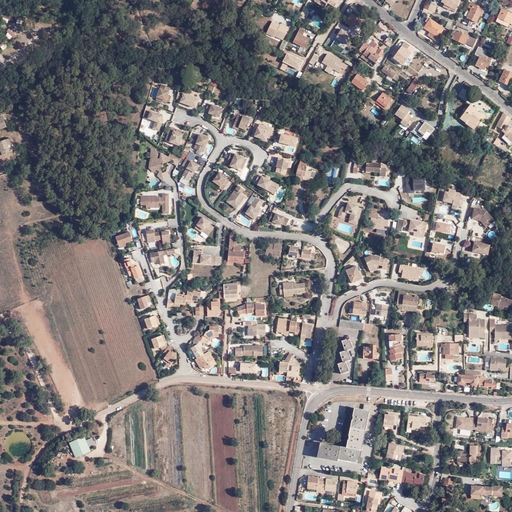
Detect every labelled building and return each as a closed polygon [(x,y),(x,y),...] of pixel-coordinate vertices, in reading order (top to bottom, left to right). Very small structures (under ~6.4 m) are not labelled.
[(444,5),(456,10),(460,0),(458,0),(442,0),(445,2),(444,5)] [(477,22),(483,10),(479,8),(480,7),(470,2),(468,7),(471,8),(467,18),(477,22)] [(430,11),(432,12),(435,13),(437,6),(431,4),(428,10),(429,10),(430,11)] [(511,23),(511,13),(502,9),(496,21),(509,27),(510,23),(511,23)] [(299,17),(297,22),(302,25),(308,14),(302,11),(299,17)] [(450,29),(454,21),(435,13),(432,12),(431,14),(449,22),(446,28),(450,29)] [(345,22),(355,28),(357,25),(359,26),(364,17),(360,15),(358,18),(351,13),(345,22)] [(430,32),(439,37),(445,28),(428,17),(426,21),(428,23),(424,28),(430,32)] [(274,37),(275,36),(275,35),(283,38),(288,28),(280,24),(280,25),(278,28),(274,26),(276,23),(271,21),(266,33),(274,37)] [(390,34),(392,31),(381,22),(378,27),(386,33),(387,32),(390,34)] [(470,31),(471,28),(467,26),(456,22),(456,24),(470,31)] [(344,49),(353,35),(341,28),(333,42),(344,49)] [(11,29),(5,34),(10,40),(16,35),(11,29)] [(304,32),(299,30),(293,42),(306,48),(310,39),(302,35),(304,32)] [(465,44),(469,36),(456,30),(456,31),(454,30),(451,35),(454,37),(452,38),(465,44)] [(430,32),(429,34),(437,40),(439,37),(430,32)] [(4,39),(0,41),(0,47),(3,50),(9,45),(4,39)] [(383,43),(389,48),(392,43),(386,39),(383,43)] [(400,58),(402,59),(408,63),(410,60),(408,58),(415,49),(405,42),(399,49),(396,47),(393,52),(396,54),(393,58),(398,61),(400,58)] [(371,48),(377,52),(380,47),(374,43),(371,48)] [(363,54),(366,49),(369,47),(365,44),(362,46),(359,51),(363,54)] [(375,56),(372,60),(376,63),(380,57),(384,51),(386,53),(388,50),(382,45),(380,47),(377,52),(371,48),(369,46),(369,47),(366,49),(375,56)] [(488,50),(479,46),(475,54),(480,56),(476,65),(485,69),(486,66),(488,67),(492,58),(485,55),(488,50)] [(369,58),(372,60),(375,56),(366,49),(363,54),(369,58)] [(422,55),(415,65),(419,68),(426,58),(422,55)] [(327,65),(335,71),(338,66),(329,61),(327,65)] [(400,75),(391,68),(390,70),(385,66),(382,70),(393,78),(393,77),(397,80),(400,75)] [(508,85),(511,76),(511,72),(505,69),(500,81),(508,85)] [(351,82),(363,90),(369,82),(366,80),(367,79),(365,77),(364,78),(358,74),(357,75),(353,80),(351,82)] [(406,90),(411,93),(420,80),(416,77),(406,90)] [(161,85),(157,98),(166,101),(165,103),(169,105),(172,97),(168,95),(170,89),(161,85)] [(411,93),(406,90),(403,96),(407,99),(411,93)] [(182,100),(181,101),(188,103),(188,102),(190,103),(190,104),(196,107),(199,98),(184,93),(181,91),(178,99),(182,100)] [(375,101),(385,108),(392,98),(383,91),(377,99),(375,97),(370,102),(373,104),(375,101)] [(383,111),(385,108),(375,101),(373,104),(383,111)] [(209,102),(206,110),(210,112),(220,116),(224,108),(209,102)] [(400,122),(408,127),(414,119),(409,115),(410,114),(408,113),(410,110),(401,104),(395,113),(402,119),(400,122)] [(472,108),(473,106),(469,104),(467,109),(465,108),(464,109),(464,110),(465,112),(462,118),(468,122),(469,119),(477,123),(480,118),(483,113),(474,108),(474,109),(472,108)] [(151,110),(148,117),(156,120),(153,127),(160,130),(164,118),(162,116),(163,115),(151,110)] [(496,125),(502,129),(501,130),(504,133),(504,134),(502,137),(509,144),(511,142),(511,140),(511,127),(509,129),(509,128),(509,127),(509,126),(508,125),(507,125),(506,125),(510,117),(503,112),(496,125)] [(234,124),(239,126),(246,129),(248,124),(247,123),(248,122),(249,122),(251,118),(244,115),(238,113),(236,119),(234,124)] [(469,119),(468,122),(468,123),(477,127),(481,119),(480,118),(477,123),(469,119)] [(427,130),(432,133),(435,128),(425,121),(423,124),(418,121),(411,132),(422,139),(427,130)] [(259,124),(255,137),(266,141),(268,134),(269,132),(271,133),(273,129),(259,124)] [(175,129),(171,128),(166,140),(170,141),(170,142),(179,146),(184,133),(178,130),(178,132),(174,131),(175,129)] [(281,134),(279,143),(295,147),(297,140),(294,139),(294,138),(281,134)] [(209,139),(200,135),(198,138),(196,144),(194,148),(203,152),(209,139)] [(498,146),(502,141),(497,138),(493,143),(498,146)] [(0,142),(0,147),(3,156),(10,154),(10,153),(15,151),(11,139),(0,142)] [(168,157),(151,149),(149,166),(156,170),(160,172),(161,169),(164,164),(167,163),(169,162),(173,160),(172,163),(177,167),(182,158),(171,152),(168,157)] [(227,160),(231,162),(243,168),(247,159),(238,155),(238,156),(231,153),(227,160)] [(277,167),(276,171),(285,174),(287,166),(288,159),(276,156),(274,161),(277,162),(276,166),(277,167)] [(187,158),(183,166),(188,167),(184,177),(191,179),(194,172),(196,172),(199,164),(191,161),(191,159),(187,158)] [(302,178),(309,181),(311,172),(306,170),(308,163),(300,161),(299,165),(296,165),(295,170),(297,170),(295,179),(301,180),(302,178)] [(167,163),(164,164),(161,169),(160,172),(158,176),(164,182),(170,167),(170,166),(169,162),(167,163)] [(242,171),(243,168),(231,162),(230,164),(238,168),(238,169),(242,171)] [(375,164),(358,163),(357,169),(366,169),(366,172),(374,173),(374,177),(382,177),(383,167),(375,167),(375,164)] [(219,172),(213,181),(221,187),(219,189),(223,191),(229,181),(227,179),(228,178),(219,172)] [(267,187),(275,191),(278,185),(268,179),(267,180),(265,179),(266,178),(263,177),(259,174),(255,181),(258,183),(258,184),(266,189),(267,187)] [(424,175),(406,177),(406,192),(425,191),(424,175)] [(235,194),(229,201),(236,207),(240,202),(239,201),(240,199),(241,200),(245,195),(241,192),(244,189),(238,185),(232,192),(235,194)] [(463,207),(464,197),(461,196),(462,192),(449,189),(448,191),(444,191),(443,201),(453,203),(452,205),(463,207)] [(160,197),(141,197),(141,205),(146,205),(153,205),(153,208),(160,208),(160,205),(162,205),(162,214),(169,214),(169,194),(162,194),(162,198),(160,198),(160,197)] [(246,212),(255,218),(260,212),(259,210),(261,208),(259,206),(262,202),(256,197),(252,204),(246,212)] [(346,208),(342,207),(340,210),(338,215),(344,217),(346,213),(351,214),(349,220),(358,223),(362,209),(357,207),(357,206),(348,203),(346,208)] [(486,211),(474,208),(472,219),(480,221),(486,228),(494,221),(486,211)] [(273,211),(270,217),(274,219),(273,221),(276,222),(280,224),(282,223),(287,225),(289,219),(284,217),(284,215),(273,211)] [(208,236),(214,228),(208,224),(209,222),(202,217),(201,219),(198,217),(194,223),(204,230),(203,232),(208,236)] [(371,218),(370,228),(387,230),(388,219),(371,218)] [(437,220),(435,230),(449,234),(452,224),(437,220)] [(407,233),(423,236),(426,225),(409,221),(409,222),(402,221),(401,228),(408,230),(407,233)] [(146,230),(147,239),(155,238),(162,237),(162,240),(170,239),(169,230),(154,232),(154,229),(146,230)] [(117,238),(120,246),(126,244),(133,241),(130,233),(117,238)] [(150,242),(151,250),(163,249),(163,245),(159,245),(159,241),(150,242)] [(444,254),(446,245),(433,242),(431,251),(444,254)] [(490,246),(474,242),(473,251),(488,255),(490,246)] [(265,256),(271,258),(272,255),(279,257),(282,247),(268,244),(265,256)] [(233,251),(234,247),(229,247),(228,261),(243,263),(244,252),(240,252),(233,251)] [(297,248),(289,247),(288,255),(292,256),(296,256),(296,259),(300,259),(300,257),(301,252),(297,251),(297,248)] [(163,250),(155,252),(151,252),(152,262),(157,261),(157,264),(164,263),(165,263),(164,256),(174,254),(174,248),(163,250)] [(301,249),(301,252),(300,257),(305,258),(305,261),(309,261),(309,260),(313,260),(314,253),(310,253),(310,251),(301,249)] [(201,264),(210,265),(215,265),(216,260),(216,257),(211,257),(201,256),(202,252),(194,251),(193,261),(201,261),(201,264)] [(365,260),(371,273),(377,270),(376,268),(379,266),(383,267),(382,270),(387,270),(389,260),(380,259),(380,258),(372,256),(365,260)] [(131,266),(133,265),(131,259),(125,261),(127,268),(131,266)] [(402,274),(401,278),(409,280),(410,278),(418,280),(420,269),(400,265),(399,273),(402,274)] [(136,267),(132,268),(131,269),(128,270),(131,277),(134,275),(136,279),(143,277),(139,266),(136,267)] [(346,272),(352,285),(357,283),(356,282),(363,279),(357,267),(346,272)] [(225,292),(226,298),(239,298),(239,287),(239,286),(241,286),(241,285),(241,283),(236,282),(235,285),(225,285),(225,288),(225,292)] [(294,292),(294,294),(307,293),(306,284),(294,285),(294,283),(284,283),(284,286),(280,286),(281,295),(285,295),(285,293),(294,292)] [(169,300),(176,301),(176,295),(178,289),(170,291),(169,300)] [(188,291),(187,295),(186,302),(191,303),(192,301),(195,302),(198,302),(199,299),(200,299),(202,294),(188,291)] [(403,305),(418,306),(419,299),(412,298),(412,297),(407,296),(407,293),(400,292),(398,304),(403,305)] [(186,302),(187,295),(184,294),(183,297),(180,296),(176,295),(175,305),(180,305),(185,306),(186,302)] [(491,305),(498,307),(499,305),(504,307),(511,308),(511,304),(511,301),(501,298),(502,296),(494,294),(491,305)] [(149,296),(138,300),(142,311),(147,309),(146,307),(148,307),(149,306),(149,304),(151,303),(149,296)] [(211,310),(208,310),(208,317),(218,317),(218,316),(218,311),(221,311),(221,303),(212,303),(212,307),(211,307),(211,310)] [(248,304),(247,304),(247,313),(256,313),(256,316),(266,316),(266,305),(262,305),(261,303),(252,303),(248,304)] [(363,306),(355,305),(353,314),(366,316),(367,304),(363,303),(363,304),(363,306)] [(377,303),(375,314),(387,317),(389,305),(377,303)] [(485,338),(485,320),(477,320),(477,315),(464,315),(464,320),(464,322),(469,322),(469,338),(485,338)] [(156,321),(159,320),(157,316),(146,320),(149,330),(158,327),(156,321)] [(289,332),(289,331),(291,321),(291,320),(279,318),(277,331),(281,332),(289,332)] [(340,320),(339,328),(363,331),(365,324),(340,320)] [(297,322),(291,321),(289,331),(295,332),(295,333),(295,334),(301,335),(303,326),(300,326),(300,322),(297,322)] [(246,327),(248,327),(249,337),(257,337),(258,337),(258,336),(260,336),(266,335),(266,325),(258,325),(258,326),(254,326),(254,323),(246,323),(246,327)] [(303,326),(301,335),(301,339),(305,340),(305,337),(311,338),(313,325),(303,324),(303,326)] [(363,331),(363,332),(370,334),(373,325),(370,325),(365,324),(363,331)] [(496,324),(490,324),(490,332),(495,331),(495,336),(503,336),(503,338),(503,339),(511,339),(511,326),(496,326),(496,324)] [(197,336),(195,340),(202,343),(205,345),(205,344),(209,339),(210,339),(215,337),(219,337),(219,327),(210,327),(209,330),(206,331),(204,335),(202,338),(199,337),(197,336)] [(428,344),(428,346),(428,347),(434,347),(434,334),(418,334),(418,339),(420,339),(420,344),(428,344)] [(403,347),(402,343),(403,342),(402,335),(390,335),(390,347),(391,350),(390,351),(392,356),(390,357),(392,362),(402,358),(401,354),(402,353),(401,348),(403,347)] [(164,343),(162,337),(152,340),(154,345),(156,350),(157,349),(160,348),(163,347),(168,346),(167,342),(164,343)] [(337,366),(340,376),(348,373),(345,364),(350,362),(348,352),(352,350),(350,339),(342,342),(344,352),(339,354),(342,364),(337,366)] [(202,343),(195,340),(193,343),(197,345),(193,348),(191,349),(194,354),(197,359),(204,355),(199,348),(201,345),(202,343)] [(445,354),(453,354),(458,354),(458,343),(442,343),(442,347),(444,347),(444,354),(445,354)] [(363,358),(376,359),(377,346),(369,346),(369,349),(364,349),(363,358)] [(236,349),(236,356),(263,357),(263,347),(245,347),(245,349),(236,349)] [(165,353),(162,357),(165,360),(163,362),(167,365),(168,364),(169,363),(172,365),(178,358),(175,356),(174,357),(171,354),(172,353),(174,351),(170,348),(169,349),(165,353)] [(204,355),(197,359),(196,360),(201,368),(204,366),(205,369),(208,369),(217,364),(210,352),(208,353),(204,355)] [(284,371),(288,371),(289,362),(293,356),(289,354),(285,360),(285,362),(283,361),(281,361),(280,364),(280,367),(280,370),(284,371)] [(506,360),(491,358),(490,370),(497,371),(498,368),(506,369),(506,360)] [(288,374),(288,375),(299,376),(300,366),(293,365),(293,362),(289,362),(288,371),(288,374)] [(242,364),(241,373),(257,373),(257,365),(242,364)] [(427,379),(427,381),(435,382),(435,377),(432,376),(432,374),(427,373),(426,374),(421,373),(420,379),(427,379)] [(464,376),(449,374),(448,384),(458,385),(458,383),(464,384),(464,383),(465,382),(471,382),(471,384),(475,384),(477,383),(477,378),(464,376)] [(489,378),(481,377),(480,377),(479,384),(492,387),(493,382),(493,381),(489,380),(489,378)] [(339,459),(358,462),(369,407),(365,406),(364,412),(356,410),(355,418),(353,422),(354,423),(351,438),(350,438),(349,442),(350,442),(349,449),(341,448),(341,449),(335,448),(336,447),(330,446),(321,445),(319,457),(338,460),(339,459)] [(389,425),(394,425),(394,422),(398,423),(399,414),(390,413),(390,415),(387,415),(385,414),(384,424),(389,425)] [(420,429),(419,432),(424,432),(425,418),(408,417),(407,430),(412,431),(412,428),(420,429)] [(477,420),(477,419),(468,418),(468,419),(457,418),(455,429),(471,431),(471,427),(485,429),(484,432),(490,433),(491,421),(487,420),(488,419),(483,419),(483,421),(477,420)] [(507,428),(503,428),(502,437),(508,438),(509,435),(511,436),(511,424),(508,424),(507,426),(507,428)] [(70,443),(76,457),(90,451),(84,437),(70,443)] [(87,439),(90,447),(95,445),(92,437),(87,439)] [(388,457),(399,459),(400,451),(403,451),(404,446),(390,443),(388,457)] [(471,457),(469,458),(469,461),(473,468),(478,465),(473,456),(476,456),(476,446),(470,446),(470,451),(470,453),(471,457)] [(490,464),(496,464),(496,456),(502,457),(502,464),(502,466),(511,466),(511,460),(511,450),(511,451),(511,452),(501,451),(501,449),(490,449),(490,464)] [(466,461),(466,458),(462,457),(462,454),(462,452),(455,452),(455,457),(457,458),(457,463),(465,463),(466,461)] [(401,484),(402,482),(404,471),(391,468),(391,470),(382,468),(380,479),(388,481),(389,479),(397,480),(397,483),(401,484)] [(404,471),(402,482),(406,483),(406,485),(414,486),(415,484),(423,486),(425,476),(416,474),(416,475),(408,473),(408,472),(404,471)] [(317,493),(322,494),(323,481),(319,481),(319,478),(309,477),(307,489),(317,490),(317,493)] [(444,486),(451,487),(452,479),(445,478),(444,486)] [(326,482),(323,481),(322,494),(326,494),(326,491),(336,492),(337,480),(327,479),(326,482)] [(347,483),(344,483),(342,495),(344,495),(346,495),(347,493),(357,494),(358,482),(348,481),(347,483)] [(471,496),(482,497),(482,496),(491,496),(492,497),(502,498),(502,487),(492,487),(492,488),(472,487),(471,496)] [(368,509),(376,510),(378,500),(380,500),(382,494),(371,492),(368,509)]
